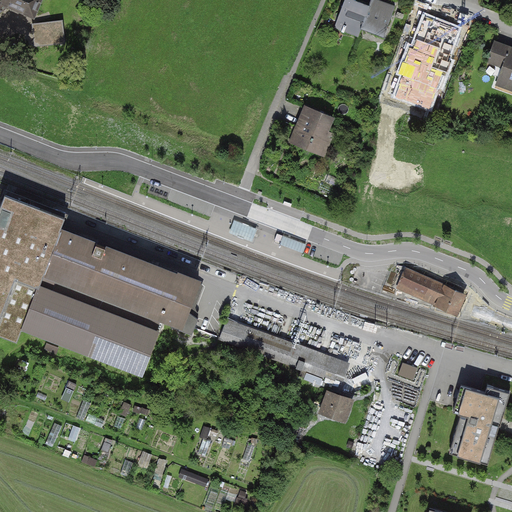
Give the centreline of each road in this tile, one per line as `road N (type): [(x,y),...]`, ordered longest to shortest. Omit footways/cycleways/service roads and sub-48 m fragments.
road 1 (residential): [(511,306),(474,274),(439,259),(358,251),(140,168),(66,161),(0,135)]
road 2 (residential): [(511,370),(397,333),(374,339),(0,196)]
